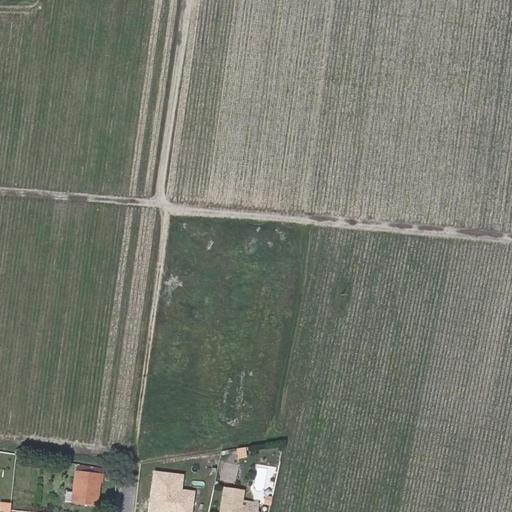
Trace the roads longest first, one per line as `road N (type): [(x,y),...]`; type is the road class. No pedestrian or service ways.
road 1 (track): [(0,194),(511,237)]
road 2 (track): [(187,0),(163,181),(157,306),(130,469)]
